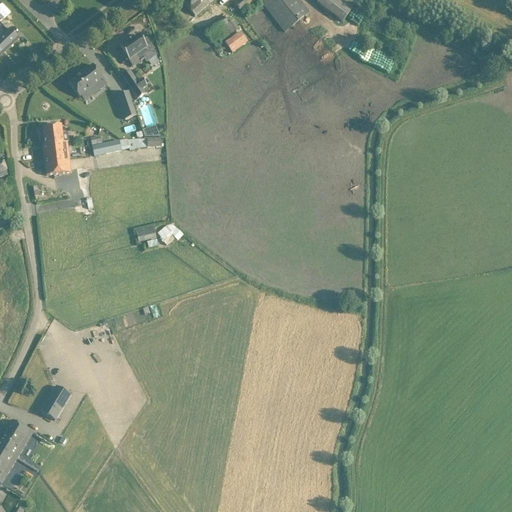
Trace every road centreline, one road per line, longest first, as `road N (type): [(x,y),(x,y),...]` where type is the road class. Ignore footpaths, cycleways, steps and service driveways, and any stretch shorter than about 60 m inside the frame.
road 1 (residential): [(34,266),(13,116),(2,97)]
road 2 (track): [(511,69),(359,0)]
road 3 (unclassified): [(0,397),(36,316),(34,266)]
